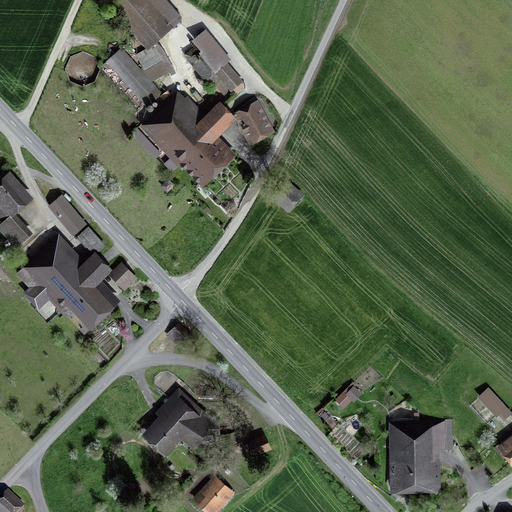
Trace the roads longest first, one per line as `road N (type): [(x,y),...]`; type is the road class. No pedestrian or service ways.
road 1 (residential): [(344,0),(243,212),(178,298)]
road 2 (tertiary): [(382,511),(178,298)]
road 3 (tertiary): [(178,298),(0,112)]
road 4 (unclassified): [(178,298),(27,463)]
